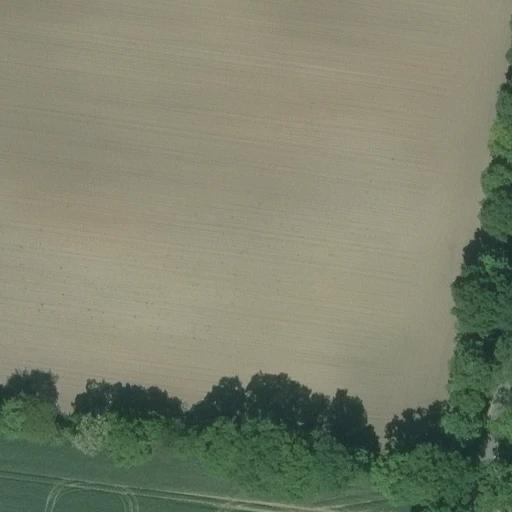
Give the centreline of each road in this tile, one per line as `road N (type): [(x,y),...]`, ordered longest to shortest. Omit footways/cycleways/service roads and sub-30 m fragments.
road 1 (track): [(483,467),(0,402)]
road 2 (unclassified): [(511,334),(473,511)]
